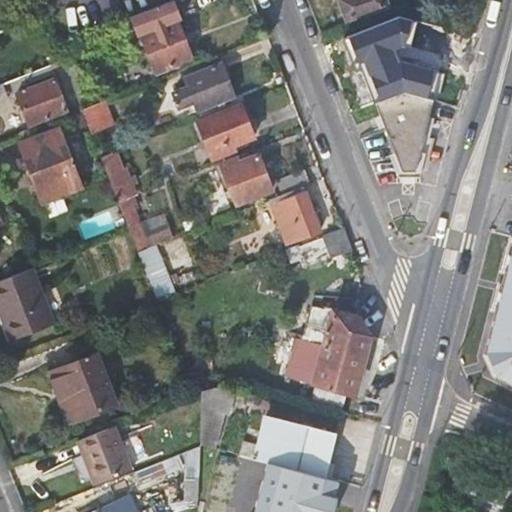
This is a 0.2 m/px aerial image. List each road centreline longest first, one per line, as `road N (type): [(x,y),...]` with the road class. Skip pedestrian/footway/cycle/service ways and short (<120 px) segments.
road 1 (residential): [(280,0),(414,345)]
road 2 (secondary): [(504,0),(414,345)]
road 3 (secondary): [(427,387),(511,63)]
road 4 (secondary): [(414,345),(371,511)]
road 5 (secondary): [(395,511),(427,387)]
